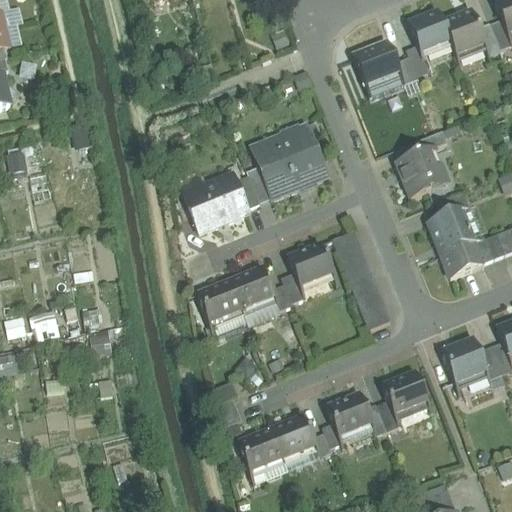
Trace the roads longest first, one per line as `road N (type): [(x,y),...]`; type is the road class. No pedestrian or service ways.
road 1 (track): [(108,0),(220,511)]
road 2 (track): [(141,127),(315,58)]
road 3 (residential): [(306,27),(371,197)]
road 4 (residential): [(421,319),(390,348),(261,400)]
road 5 (residential): [(371,197),(210,261)]
road 6 (residential): [(371,197),(421,319)]
